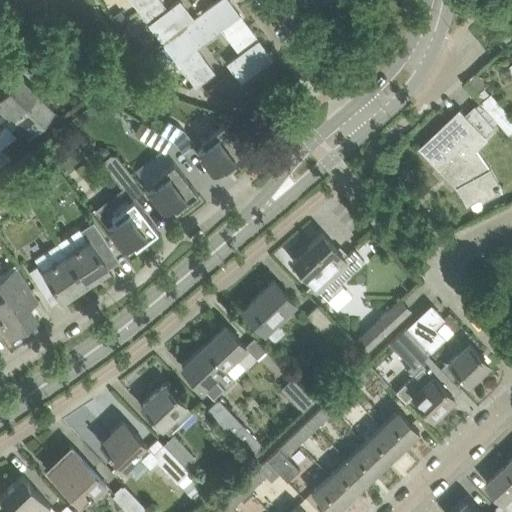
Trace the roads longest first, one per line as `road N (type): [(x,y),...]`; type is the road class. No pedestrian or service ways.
road 1 (residential): [(0,445),(106,374),(344,179)]
road 2 (residential): [(262,210),(236,188),(178,234),(144,275),(0,371)]
road 3 (tertiary): [(262,210),(130,323),(0,414)]
road 4 (residential): [(394,511),(511,399)]
road 5 (tertiary): [(437,0),(408,68),(362,118)]
road 6 (unclassified): [(453,263),(424,253),(344,179)]
road 7 (tertiary): [(362,118),(262,210)]
